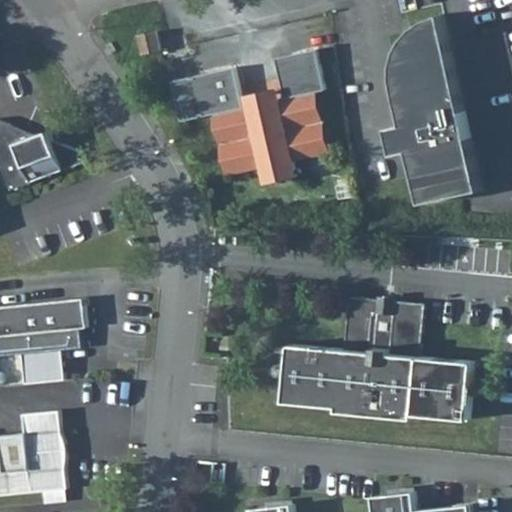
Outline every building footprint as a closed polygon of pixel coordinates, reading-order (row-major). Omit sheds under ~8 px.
[(398,78),(408,123),(398,125),(405,152),(414,150),(426,203),(486,190),(446,13),(445,13),(439,15),(431,18),(422,24),(416,29),(410,36),(406,42),(403,48),(401,54),(399,59),(398,66),(398,71),(398,78)] [(142,40),(160,38),(158,30),(140,34),(142,40)] [(145,53),(163,49),(160,38),(142,40),(145,53)] [(199,74),(181,78),(190,118),(221,112),(227,111),(240,171),(271,164),(273,174),(303,167),(301,157),(332,151),(319,90),(325,89),(334,87),(325,46),(284,55),(293,96),(288,97),(257,104),(253,105),(244,64),(203,73),(203,75),(200,76),(199,74)] [(257,104),(288,97),(286,86),(255,93),(257,104)] [(319,90),(332,151),(338,149),(325,89),(319,90)] [(240,171),(227,111),(221,112),(234,172),(240,171)] [(82,151),(54,140),(51,131),(19,143),(12,124),(0,119),(0,155),(13,189),(89,161),(80,157),(82,151)] [(303,167),(273,174),(275,182),(305,175),(303,167)] [(418,413),(472,418),(478,361),(424,355),(428,307),(424,302),(398,299),(398,308),(383,307),(384,298),(358,295),(353,300),(348,348),(295,343),(289,400),(343,405),(342,410),(418,417),(418,413)] [(88,326),(85,297),(0,304),(0,355),(83,347),(81,327),(88,326)] [(0,494),(69,488),(68,466),(69,458),(69,457),(69,452),(67,438),(64,431),(62,409),(26,412),(27,432),(0,434),(0,494)] [(473,511),(472,504),(418,510),(417,499),(417,491),(375,495),(376,511),(295,511),(295,503),(254,508),(254,511),(473,511)]
